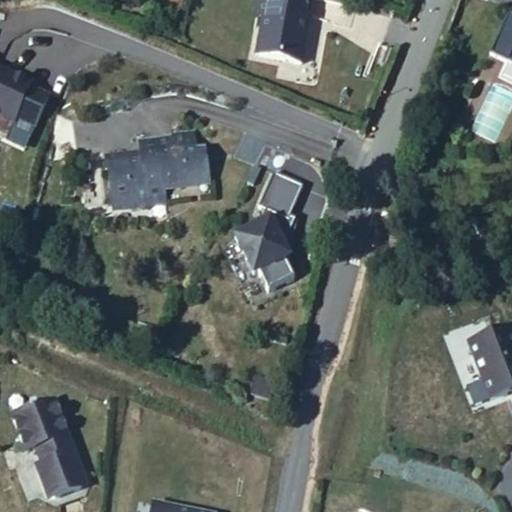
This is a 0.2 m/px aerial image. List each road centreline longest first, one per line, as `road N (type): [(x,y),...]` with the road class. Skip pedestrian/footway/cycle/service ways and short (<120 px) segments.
road 1 (residential): [(442,0),(340,279),(289,511)]
road 2 (unknown): [(207,73),(382,155),(351,266)]
